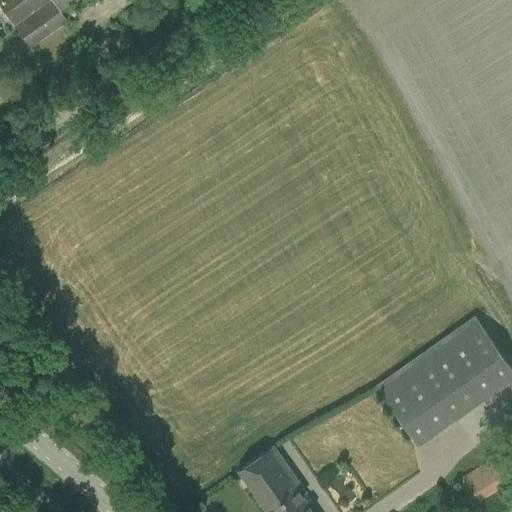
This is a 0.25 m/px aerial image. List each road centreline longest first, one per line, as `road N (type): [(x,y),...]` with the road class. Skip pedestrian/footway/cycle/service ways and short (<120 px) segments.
road 1 (track): [(0,188),(268,0)]
road 2 (tertiary): [(114,511),(0,409)]
